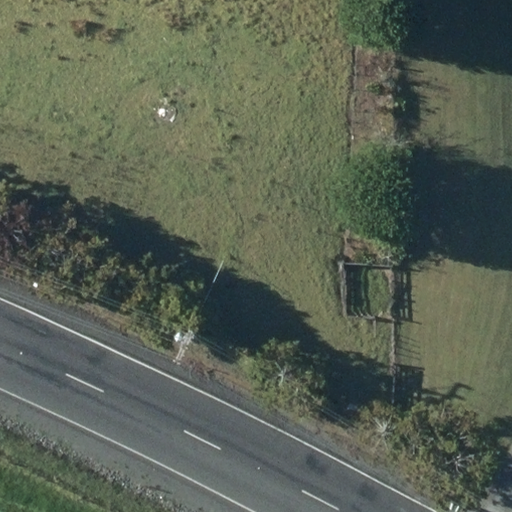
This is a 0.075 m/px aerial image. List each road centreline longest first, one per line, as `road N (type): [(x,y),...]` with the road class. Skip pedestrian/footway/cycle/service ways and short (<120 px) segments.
road 1 (tertiary): [(0,314),(388,511)]
road 2 (unknown): [(441,511),(511,273)]
